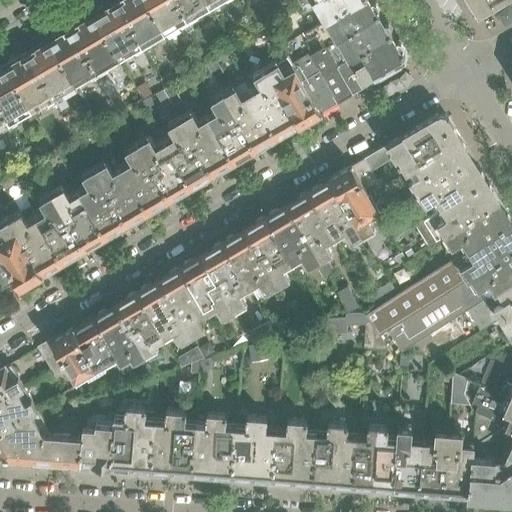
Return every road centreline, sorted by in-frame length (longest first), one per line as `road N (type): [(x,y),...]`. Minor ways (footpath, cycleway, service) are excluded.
road 1 (residential): [(468,70),(0,345)]
road 2 (residential): [(0,496),(202,511)]
